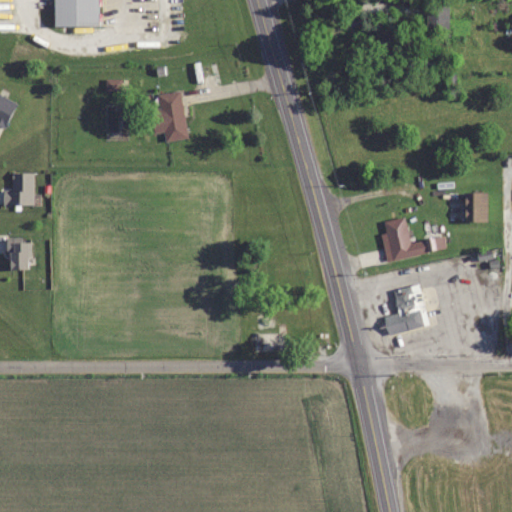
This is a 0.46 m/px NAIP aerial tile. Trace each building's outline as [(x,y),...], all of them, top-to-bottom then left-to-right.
[(52,0),(53,26),(98,26),(97,0),(52,0)] [(447,28),(447,6),(426,6),(426,28),(447,28)] [(382,18),(386,32),(358,39),(364,58),(398,48),(392,26),(396,25),(393,14),(382,18)] [(165,141),(187,138),(180,90),(157,93),(158,107),(149,108),(153,133),(163,131),(165,141)] [(32,173),(12,173),(12,189),(2,189),(2,205),(32,205),(32,173)] [(409,242),(403,216),(383,221),(391,260),(418,254),(415,241),(409,242)] [(29,270),(29,238),(7,238),(7,270),(29,270)] [(387,335),(425,325),(415,284),(393,290),(399,312),(382,316),(387,335)] [(252,350),(278,350),(278,333),(252,333),(252,350)]
